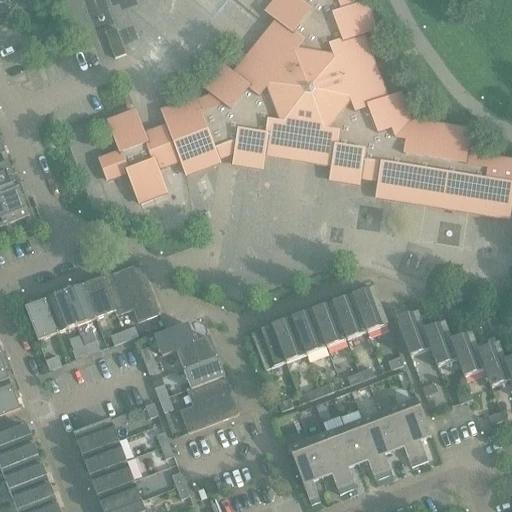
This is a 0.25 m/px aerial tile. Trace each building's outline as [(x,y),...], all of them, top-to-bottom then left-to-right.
[(11,10),(6,0),(5,0),(0,2),(0,3),(4,13),(11,10)] [(375,65),(364,37),(376,32),(365,4),(360,6),(357,0),(277,0),(265,14),(276,23),(251,55),(233,76),(222,67),(204,90),(213,97),(206,105),(198,108),(195,101),(162,114),(167,127),(144,136),(135,113),(107,123),(119,154),(99,162),(107,183),(127,175),(139,206),(167,195),(158,172),(180,164),(185,177),(219,164),(217,157),(224,155),(235,156),(233,167),(263,172),(265,157),(332,168),(330,182),(359,187),(360,181),(378,184),(376,200),(509,222),(511,212),(511,162),(467,156),(471,132),(410,122),(400,95),(388,100),(377,72),(375,65)] [(126,56),(116,30),(105,35),(115,61),(126,56)] [(0,171),(10,168),(3,149),(0,149),(0,171)] [(0,191),(16,185),(14,178),(10,168),(0,171),(0,191)] [(29,219),(22,201),(16,185),(0,191),(0,199),(10,226),(29,219)] [(0,229),(10,226),(0,199),(0,229)] [(115,320),(132,314),(137,327),(161,317),(141,266),(100,282),(113,315),(115,320)] [(113,315),(100,282),(83,288),(96,322),(113,315)] [(63,296),(76,329),(96,322),(83,288),(63,296)] [(388,327),(374,290),(354,298),(368,335),(388,327)] [(76,329),(63,296),(44,303),(57,336),(76,329)] [(368,335),(354,298),(334,305),(348,343),(368,335)] [(57,336),(44,303),(26,310),(38,343),(57,336)] [(348,343),(334,305),(313,313),(327,350),(348,343)] [(327,350),(313,313),(292,321),(307,358),(327,350)] [(431,350),(425,332),(418,314),(396,322),(409,358),(430,351),(431,350)] [(307,358),(292,321),(272,329),(286,366),(307,358)] [(458,361),(452,342),(445,324),(425,332),(431,350),(430,351),(437,368),(457,361),(458,361)] [(194,345),(188,327),(155,339),(162,359),(177,354),(195,347),(194,345)] [(286,366),(272,329),(251,337),(265,374),(286,366)] [(138,339),(135,330),(123,334),(127,344),(138,339)] [(127,344),(123,334),(111,339),(115,348),(127,344)] [(485,371),(478,352),(472,335),(452,342),(458,361),(457,361),(464,379),(484,372),(485,371)] [(218,360),(210,339),(194,345),(195,347),(177,354),(184,372),(218,360)] [(100,354),(97,345),(84,349),(88,358),(100,354)] [(511,381),(505,363),(498,345),(478,352),(485,371),(484,372),(490,389),(511,382),(511,381)] [(88,358),(84,349),(73,353),(76,363),(88,358)] [(155,362),(150,350),(141,354),(146,366),(155,362)] [(62,368),(58,359),(46,364),(50,373),(62,368)] [(225,378),(218,360),(184,372),(191,390),(225,378)] [(404,368),(400,360),(388,365),(391,373),(404,368)] [(159,374),(155,362),(146,366),(150,378),(159,374)] [(375,379),(371,371),(359,376),(362,384),(375,379)] [(0,397),(13,393),(6,374),(0,376),(0,397)] [(362,384),(359,376),(347,380),(351,388),(362,384)] [(225,378),(191,390),(187,392),(193,409),(180,414),(189,436),(239,417),(225,378)] [(334,395),(330,386),(319,391),(322,399),(334,395)] [(437,395),(434,386),(422,391),(425,399),(437,395)] [(170,400),(165,388),(155,391),(160,403),(170,400)] [(322,399),(319,391),(307,395),(310,404),(322,399)] [(0,419),(20,412),(13,393),(0,397),(0,419)] [(472,402),(469,393),(456,398),(460,406),(472,402)] [(174,412),(170,400),(160,403),(165,415),(174,412)] [(293,410),(290,401),(278,406),(281,415),(293,410)] [(431,440),(417,402),(398,409),(420,467),(428,464),(420,444),(431,440)] [(158,418),(154,406),(145,409),(150,421),(158,418)] [(420,467),(398,409),(380,416),(394,454),(404,450),(412,470),(420,467)] [(503,423),(500,415),(487,419),(491,427),(503,423)] [(394,454),(380,416),(362,423),(384,481),(392,478),(385,457),(394,454)] [(117,443),(110,423),(72,437),(79,457),(117,443)] [(384,481),(362,423),(344,430),(358,467),(368,464),(376,484),(384,481)] [(0,461),(35,449),(29,432),(27,428),(0,437),(0,461)] [(358,467),(344,430),(326,437),(348,495),(356,492),(349,471),(358,467)] [(169,447),(165,435),(157,438),(161,450),(169,447)] [(348,495),(326,437),(308,443),(322,481),(332,477),(340,498),(348,495)] [(125,463),(117,443),(79,457),(87,477),(125,463)] [(322,481),(308,443),(289,451),(311,508),(321,505),(313,484),(322,481)] [(174,459),(169,447),(161,450),(166,462),(174,459)] [(43,469),(35,449),(0,461),(0,466),(6,483),(43,469)] [(132,483),(125,463),(87,477),(95,497),(132,483)] [(50,490),(43,469),(6,483),(14,503),(50,490)] [(185,487),(180,475),(172,479),(177,490),(185,487)] [(119,511),(140,504),(132,483),(95,497),(100,511),(119,511)] [(189,499),(185,487),(177,490),(181,502),(189,499)] [(52,511),(58,510),(50,490),(14,503),(17,511),(52,511)]
